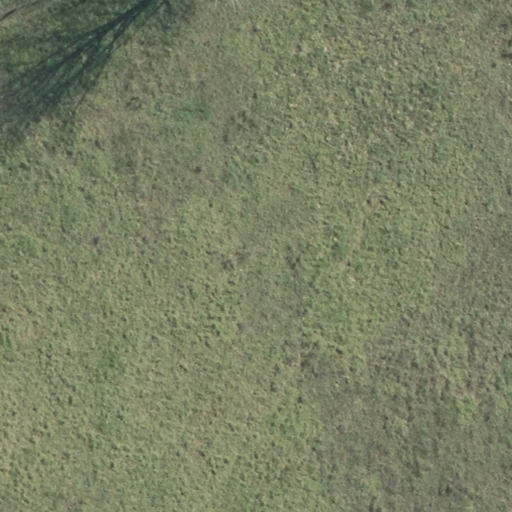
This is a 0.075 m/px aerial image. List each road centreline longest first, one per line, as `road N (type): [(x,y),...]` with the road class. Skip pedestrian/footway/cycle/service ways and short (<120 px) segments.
road 1 (unknown): [(126,0),(81,511)]
road 2 (unknown): [(116,116),(262,118),(475,98),(511,78)]
